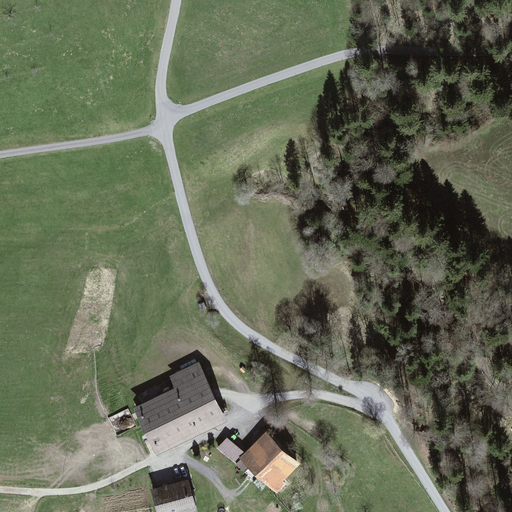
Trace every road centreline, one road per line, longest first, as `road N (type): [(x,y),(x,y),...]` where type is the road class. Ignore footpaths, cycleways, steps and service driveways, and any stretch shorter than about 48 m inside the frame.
road 1 (unclassified): [(511,52),(345,53),(179,111),(164,125)]
road 2 (track): [(302,393),(252,403),(96,485),(0,487)]
road 3 (unclassified): [(164,125),(219,304),(272,348)]
road 4 (unclassified): [(445,511),(376,406),(272,348)]
road 5 (track): [(164,125),(0,152)]
road 6 (unclassified): [(175,0),(160,89),(164,125)]
